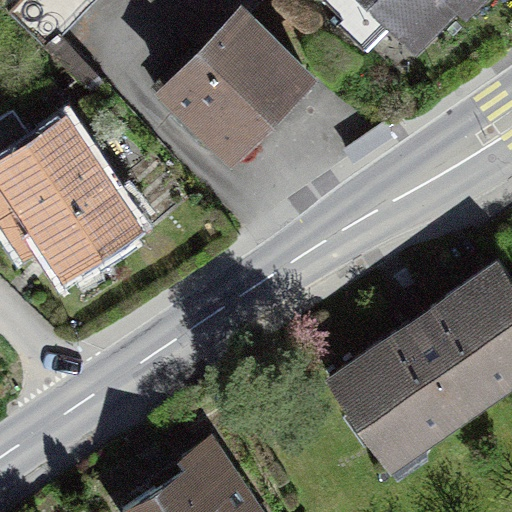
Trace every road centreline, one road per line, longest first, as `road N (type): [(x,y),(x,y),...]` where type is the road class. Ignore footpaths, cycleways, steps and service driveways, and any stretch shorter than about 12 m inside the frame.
road 1 (secondary): [(93,392),(511,116)]
road 2 (unclassified): [(0,303),(93,392)]
